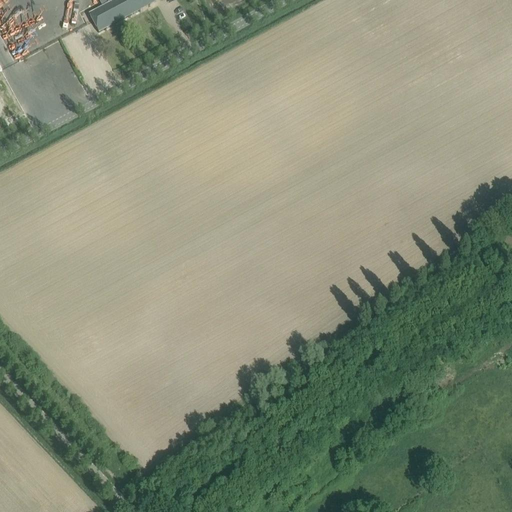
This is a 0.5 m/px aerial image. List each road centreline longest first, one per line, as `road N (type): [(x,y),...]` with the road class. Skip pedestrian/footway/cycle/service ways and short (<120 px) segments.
road 1 (tertiary): [(0,154),(286,0)]
road 2 (unclassified): [(131,511),(0,372)]
